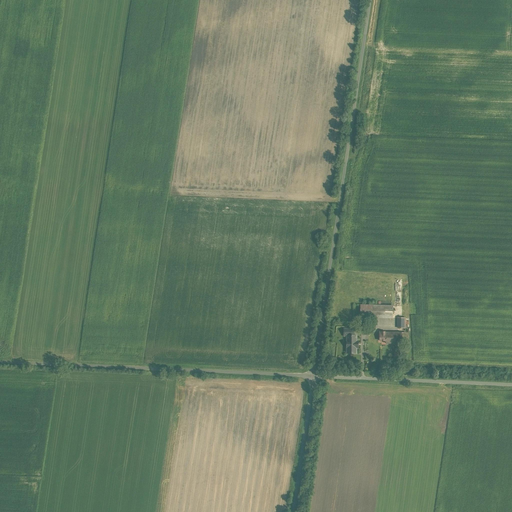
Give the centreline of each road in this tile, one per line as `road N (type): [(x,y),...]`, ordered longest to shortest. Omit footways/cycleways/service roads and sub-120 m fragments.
road 1 (unclassified): [(370,0),(313,375)]
road 2 (unclassified): [(313,375),(0,363)]
road 3 (unclassified): [(511,384),(313,375)]
road 4 (unclassified): [(313,375),(292,511)]
